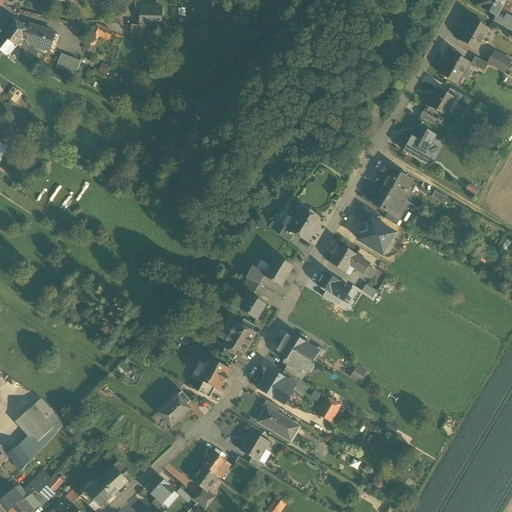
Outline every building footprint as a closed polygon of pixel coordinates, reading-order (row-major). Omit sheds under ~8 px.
[(496,16),(496,17),(497,15),(505,0),(511,3),(511,0),(481,0),(478,6),(496,16)] [(140,25),(160,27),(162,8),(142,7),(140,25)] [(493,22),(511,32),(511,18),(506,15),(504,19),(497,15),(496,17),(496,16),(493,22)] [(471,20),(464,32),(466,33),(473,21),(471,20)] [(15,21),(3,37),(16,47),(23,38),(28,31),(24,27),(15,21)] [(459,41),(476,51),(488,29),(473,21),(466,33),(464,32),(459,41)] [(24,25),(24,27),(28,31),(23,38),(36,46),(50,51),(55,35),(24,25)] [(132,25),(131,38),(141,39),(143,26),(132,25)] [(87,45),(94,48),(102,29),(94,26),(87,45)] [(145,45),(107,30),(103,40),(113,44),(109,54),(120,58),(124,48),(141,55),(142,54),(140,53),(143,45),(145,46),(145,45)] [(8,58),(16,47),(3,37),(0,40),(0,56),(2,54),(8,58)] [(57,67),(76,74),(82,59),(63,52),(57,67)] [(488,65),(504,73),(511,61),(495,52),(488,65)] [(440,75),(456,85),(460,78),(468,64),(469,63),(452,54),(449,59),(450,60),(444,70),(443,70),(440,75)] [(471,64),(484,72),(488,65),(475,57),(471,64)] [(101,63),(98,71),(107,74),(110,66),(101,63)] [(472,66),(468,64),(460,78),(467,83),(472,73),(469,71),(472,66)] [(6,95),(16,102),(23,93),(13,86),(6,95)] [(446,95),(459,102),(459,101),(462,96),(450,89),(446,95)] [(434,96),(429,106),(427,105),(423,113),(438,122),(441,123),(445,116),(443,115),(448,106),(451,107),(455,100),(446,95),(439,91),(436,97),(434,96)] [(459,101),(469,106),(472,101),(462,96),(459,101)] [(459,102),(455,100),(451,107),(454,109),(459,102)] [(420,118),(436,127),(438,122),(423,113),(420,118)] [(407,145),(423,154),(423,153),(434,135),(418,126),(417,128),(415,127),(410,137),(411,137),(407,145)] [(436,136),(434,135),(423,153),(426,155),(436,136)] [(0,163),(9,150),(0,143),(0,163)] [(403,152),(426,165),(430,157),(426,155),(423,153),(423,154),(407,145),(403,152)] [(392,171),(382,188),(406,202),(410,205),(421,187),(406,179),(406,178),(400,174),(400,175),(392,171)] [(468,184),(465,191),(474,196),(478,190),(468,184)] [(396,218),(397,218),(402,210),(406,202),(382,188),(372,204),(388,213),(396,218)] [(431,198),(444,205),(447,199),(434,192),(431,198)] [(364,207),(358,218),(368,224),(371,220),(376,223),(380,216),(364,207)] [(295,234),(308,242),(312,234),(311,231),(317,222),(316,218),(301,209),(294,220),(289,229),(287,232),(294,236),(295,234)] [(410,215),(402,210),(397,218),(400,220),(406,223),(410,215)] [(384,219),(396,226),(400,220),(397,218),(396,218),(388,213),(384,219)] [(287,215),(282,225),(284,227),(285,226),(289,229),(294,220),(287,215)] [(362,233),(358,240),(378,252),(384,242),(389,244),(395,234),(376,223),(371,220),(368,224),(366,227),(365,226),(361,232),(362,233)] [(268,228),(279,236),(284,227),(282,225),(280,224),(276,224),(273,222),(268,228)] [(279,236),(289,243),(294,236),(287,232),(289,229),(285,226),(284,227),(279,236)] [(330,263),(345,273),(349,266),(356,256),(356,255),(341,246),(330,263)] [(354,269),(364,275),(369,267),(370,265),(356,256),(349,266),(354,269)] [(274,282),(280,286),(292,267),(277,258),(271,267),(266,275),(265,277),(271,281),(273,283),(274,282)] [(261,260),(256,270),(266,275),(271,267),(261,260)] [(349,266),(345,273),(350,276),(354,269),(349,266)] [(369,267),(364,275),(371,279),(376,272),(369,267)] [(247,279),(248,279),(259,285),(264,276),(265,277),(266,275),(256,270),(252,269),(247,279)] [(324,272),(317,286),(326,291),(341,300),(344,302),(352,289),(324,272)] [(256,291),(259,285),(248,279),(244,286),(249,288),(256,291)] [(362,291),(372,298),(377,291),(366,285),(362,291)] [(256,291),(249,288),(246,294),(247,294),(250,296),(250,295),(252,297),(256,291)] [(322,297),(338,306),(341,300),(326,291),(322,297)] [(241,311),(256,320),(265,304),(252,297),(250,295),(250,296),(247,294),(238,309),(241,311)] [(226,325),(233,329),(237,323),(229,319),(226,325)] [(241,326),(252,332),(255,326),(244,320),(241,326)] [(233,329),(229,335),(248,347),(252,340),(255,334),(252,332),(241,326),(237,323),(233,329)] [(244,353),(248,347),(229,335),(222,347),(226,350),(237,356),(241,358),(244,353)] [(302,369),(307,372),(311,365),(309,363),(311,360),(317,351),(316,350),(290,335),(288,337),(287,336),(277,351),(279,352),(278,354),(286,360),(284,363),(288,365),(299,372),(302,369)] [(317,351),(311,360),(313,361),(317,355),(322,358),(325,352),(318,347),(316,350),(317,351)] [(223,355),(234,362),(237,356),(226,350),(223,355)] [(215,388),(219,390),(223,382),(227,380),(226,376),(224,374),(227,369),(209,360),(206,366),(200,378),(199,379),(205,382),(215,388)] [(193,375),(200,378),(206,366),(200,363),(193,375)] [(360,384),(368,371),(357,364),(349,377),(360,384)] [(288,365),(284,372),(296,378),(299,372),(288,365)] [(298,380),(301,381),(307,372),(302,369),(299,372),(296,378),(298,380)] [(258,388),(273,398),(273,397),(271,396),(273,393),(282,378),(281,377),(269,370),(258,388)] [(298,380),(296,378),(284,372),(281,377),(282,378),(295,386),(298,380)] [(282,378),(273,393),(286,401),(295,386),(282,378)] [(296,387),(294,390),(303,396),(309,386),(301,381),(298,380),(295,386),(296,387)] [(199,393),(210,398),(215,388),(205,382),(199,393)] [(311,398),(317,402),(321,395),(315,391),(311,398)] [(177,397),(186,406),(190,402),(182,392),(177,397)] [(284,404),(286,401),(273,393),(271,396),(273,397),(273,398),(284,404)] [(159,414),(171,428),(190,410),(186,406),(177,397),(159,414)] [(328,398),(325,403),(337,411),(340,405),(328,398)] [(33,406),(45,420),(53,413),(41,400),(33,406)] [(267,408),(276,413),(279,408),(266,401),(263,407),(266,409),(267,408)] [(318,414),(331,422),(337,411),(325,403),(318,414)] [(38,442),(53,429),(45,420),(33,406),(18,420),(30,434),(38,442)] [(258,423),(290,442),(299,427),(276,413),(267,408),(266,409),(258,423)] [(64,425),(53,413),(45,420),(53,429),(56,432),(64,425)] [(395,435),(399,425),(389,420),(384,430),(395,435)] [(30,462),(56,432),(53,429),(38,442),(30,434),(18,446),(30,462)] [(252,458),(257,461),(258,461),(264,449),(268,443),(252,433),(241,451),(252,458)] [(21,472),(30,462),(18,446),(8,454),(21,472)] [(0,452),(6,460),(9,458),(3,448),(0,449),(0,452)] [(258,461),(265,465),(271,454),(269,452),(264,449),(258,461)] [(203,466),(218,477),(220,479),(229,467),(225,464),(227,462),(213,452),(203,466)] [(235,463),(245,469),(249,464),(238,457),(235,463)] [(249,464),(261,471),(265,465),(258,461),(257,461),(252,458),(249,464)] [(116,468),(123,476),(128,470),(119,462),(113,467),(115,469),(116,468)] [(207,492),(218,477),(203,466),(192,482),(202,489),(207,492)] [(115,469),(101,481),(113,494),(118,490),(118,491),(128,482),(123,476),(116,468),(115,469)] [(24,492),(29,496),(35,491),(39,494),(46,486),(51,479),(42,471),(24,492)] [(220,479),(218,477),(207,492),(212,496),(223,481),(220,479)] [(147,491),(156,499),(162,492),(168,498),(174,491),(159,478),(147,491)] [(109,498),(113,494),(101,481),(88,494),(87,494),(94,502),(100,508),(109,499),(109,498)] [(46,486),(39,494),(43,498),(45,500),(53,492),(46,486)] [(0,502),(8,511),(23,499),(15,489),(0,502)] [(72,504),(79,497),(72,489),(64,496),(72,504)] [(176,494),(188,504),(192,499),(180,489),(176,494)] [(194,500),(205,510),(215,498),(212,496),(207,492),(202,489),(194,500)] [(32,507),(43,498),(39,494),(35,491),(29,496),(26,499),(32,507)] [(87,504),(89,506),(94,502),(87,494),(88,494),(86,492),(80,498),(87,504)] [(162,504),(168,498),(162,492),(156,499),(162,504)] [(25,498),(23,499),(8,511),(31,511),(34,509),(45,500),(43,498),(32,507),(26,499),(25,498)] [(267,511),(279,511),(285,504),(276,498),(267,511)] [(89,506),(95,511),(100,508),(94,502),(89,506)]
